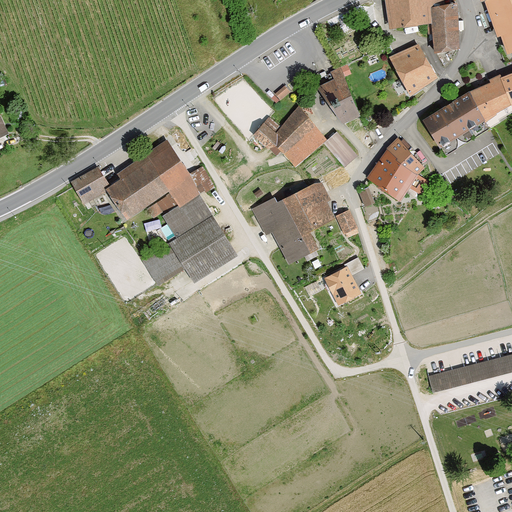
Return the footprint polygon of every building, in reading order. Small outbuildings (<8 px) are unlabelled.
[(390,0),(392,29),(438,26),(437,6),(436,0),(390,0)] [(511,0),(499,0),(489,4),(511,57),(511,0)] [(440,53),(467,51),(464,5),(437,6),(438,26),(440,53)] [(425,44),(392,60),(411,97),(444,81),(425,44)] [(350,76),(344,68),(333,74),(340,81),(321,88),(347,125),(368,118),(350,76)] [(476,94),(493,124),(511,113),(511,86),(506,76),(505,74),(474,91),(476,94)] [(277,94),(283,102),(294,93),(288,86),(277,94)] [(447,151),(493,124),(476,94),(429,121),(447,151)] [(278,130),(268,122),(258,136),(281,154),(282,152),(298,169),(330,139),(305,105),(278,130)] [(1,108),(0,108),(0,142),(15,136),(1,108)] [(329,144),(348,167),(362,155),(343,132),(329,144)] [(425,174),(430,168),(402,137),(392,147),(372,180),(406,202),(416,187),(425,194),(434,182),(425,174)] [(161,287),(190,269),(199,283),(243,256),(221,220),(208,200),(196,181),(170,139),(121,170),(128,181),(113,190),(132,221),(147,211),(176,193),(185,207),(168,219),(182,240),(175,244),(146,262),(161,287)] [(343,179),(349,177),(345,166),(339,168),(343,179)] [(104,167),(73,184),(84,204),(115,187),(104,167)] [(323,250),(315,236),(339,218),(325,182),(287,196),(284,190),(255,209),(289,266),(323,250)] [(372,188),(362,192),(368,208),(379,204),(372,188)] [(352,209),(339,215),(349,235),(362,229),(352,209)] [(142,252),(129,233),(118,240),(130,260),(142,252)] [(361,292),(347,265),(324,277),(338,305),(361,292)] [(511,348),(423,370),(429,395),(511,374),(511,348)]
